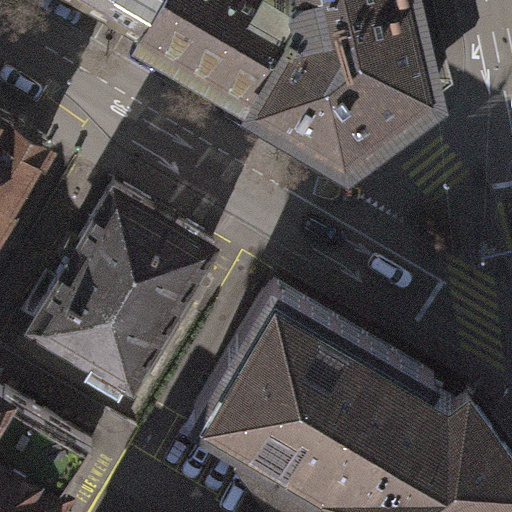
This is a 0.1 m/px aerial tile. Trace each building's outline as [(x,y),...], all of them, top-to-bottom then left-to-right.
[(121,0),(139,10),(144,0),(121,0)] [(144,0),(139,10),(255,81),(298,3),(297,0),(144,0)] [(435,71),(419,0),(297,0),(298,3),(255,81),(346,138),(435,71)] [(0,216),(46,136),(0,110),(0,216)] [(216,233),(118,174),(33,313),(131,372),(216,233)] [(438,511),(511,468),(511,454),(460,382),(458,383),(265,269),(187,403),(245,437),(235,454),(277,511),(438,511)] [(0,511),(48,511),(92,439),(0,384),(0,511)] [(511,511),(511,468),(438,511),(511,511)]
